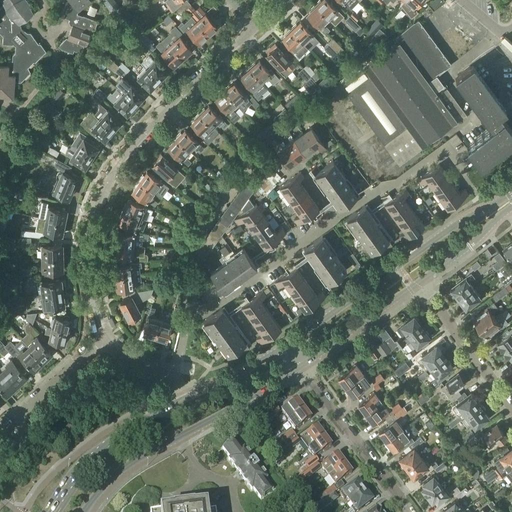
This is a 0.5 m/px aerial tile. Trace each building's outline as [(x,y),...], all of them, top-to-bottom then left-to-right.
[(0,95),(13,96),(13,82),(20,82),(30,73),(27,68),(33,62),(34,63),(46,51),(40,44),(38,44),(30,33),(27,32),(26,33),(21,28),(20,24),(21,23),(23,22),(29,18),(31,16),(33,14),(29,7),(30,6),(26,0),(3,0),(2,1),(3,4),(0,7),(0,33),(2,36),(2,44),(12,45),(14,43),(16,45),(15,46),(15,53),(12,55),(12,61),(2,61),(1,65),(0,64),(0,95)] [(69,20),(70,21),(73,13),(77,14),(79,10),(78,9),(88,0),(69,0),(66,2),(64,9),(62,8),(59,16),(69,20)] [(119,5),(115,0),(102,0),(111,11),(119,5)] [(174,10),(178,8),(182,4),(179,0),(166,0),(165,1),(173,12),(174,10)] [(178,8),(181,12),(184,9),(185,10),(190,5),(191,5),(186,0),(182,4),(178,8)] [(326,0),(322,0),(315,7),(328,19),(330,21),(335,16),(339,20),(343,17),(338,13),(339,12),(326,0)] [(357,0),(340,0),(346,5),(350,9),(353,6),(358,1),(357,0)] [(404,0),(404,1),(401,4),(411,18),(414,16),(417,13),(414,8),(420,0),(404,0)] [(433,10),(444,0),(432,0),(428,4),(429,5),(433,10)] [(125,20),(129,17),(132,15),(123,3),(115,9),(123,21),(125,20)] [(185,10),(192,17),(208,35),(209,34),(210,35),(215,31),(213,30),(217,27),(199,7),(195,11),(190,5),(185,10)] [(325,25),(330,21),(328,19),(315,7),(307,15),(321,30),(322,29),(326,33),(329,30),(325,26),(325,25)] [(349,16),(355,21),(359,17),(353,11),(349,16)] [(82,16),(77,14),(73,13),(70,21),(69,20),(68,22),(70,25),(72,26),(69,34),(66,42),(63,40),(58,46),(61,49),(72,54),(74,51),(81,53),(84,46),(86,46),(92,29),(94,30),(97,22),(88,18),(82,16)] [(162,21),(166,25),(173,20),(168,15),(162,21)] [(360,26),(349,16),(344,20),(355,31),(360,26)] [(199,43),(202,39),(203,41),(208,37),(207,36),(208,35),(192,17),(184,24),(183,23),(178,26),(185,33),(188,30),(199,43)] [(383,25),(377,19),(365,31),(371,37),(383,25)] [(450,65),(417,20),(414,22),(413,22),(378,51),(366,60),(369,63),(340,85),(399,164),(465,114),(436,75),(450,65)] [(291,30),(303,43),(308,38),(310,40),(311,40),(315,44),(318,41),(314,37),(314,36),(300,22),(291,30)] [(173,30),(177,34),(177,33),(180,37),(183,34),(175,26),(172,29),(173,30)] [(173,30),(164,38),(182,57),(184,56),(185,57),(189,54),(188,52),(191,49),(180,37),(177,33),(177,34),(173,30)] [(299,60),(304,54),(302,52),(307,47),(303,43),(291,30),(283,38),(292,48),(290,51),(299,60)] [(141,39),(152,51),(156,48),(153,45),(154,43),(145,34),(141,39)] [(95,37),(93,41),(102,50),(104,48),(102,47),(106,42),(103,39),(102,41),(95,37)] [(174,65),(177,62),(178,64),(183,60),(181,58),(182,57),(164,38),(156,46),(174,65)] [(343,49),(332,38),(327,43),(337,54),(343,49)] [(138,46),(146,53),(150,49),(142,41),(138,46)] [(331,56),(335,52),(327,44),(323,47),(331,56)] [(293,66),(287,60),(288,59),(276,46),(267,54),(279,67),(282,64),(288,70),(293,66)] [(125,73),(119,66),(118,66),(106,54),(101,59),(114,72),(115,70),(121,77),(125,73)] [(140,64),(144,68),(145,68),(158,81),(160,82),(166,76),(164,75),(166,72),(153,59),(152,60),(148,55),(140,64)] [(268,71),(259,61),(250,69),(261,82),(266,77),(272,84),(279,79),(270,69),(268,71)] [(79,68),(85,73),(89,68),(83,62),(79,68)] [(119,66),(125,73),(129,69),(122,63),(119,66)] [(302,68),(310,77),(315,82),(322,75),(316,68),(313,71),(307,64),(302,68)] [(488,122),(491,120),(494,125),(466,147),(480,165),(511,139),(511,130),(499,113),(503,110),(470,66),(459,74),(454,77),(488,122)] [(150,90),(152,87),(154,89),(160,82),(158,81),(145,68),(144,68),(136,76),(150,90)] [(310,77),(302,68),(298,72),(305,80),(306,81),(310,77)] [(250,69),(241,76),(254,92),(252,94),(258,100),(262,96),(261,95),(268,89),(261,82),(250,69)] [(119,86),(117,89),(121,93),(135,106),(137,107),(142,101),(141,100),(143,97),(121,77),(120,78),(116,83),(119,86)] [(310,77),(306,81),(305,80),(301,84),(311,95),(319,87),(315,82),(310,77)] [(61,86),(65,90),(70,85),(65,81),(61,86)] [(233,83),(224,91),(236,104),(239,101),(241,103),(243,101),(247,106),(250,103),(248,101),(248,100),(246,99),(247,98),(233,83)] [(65,93),(59,88),(49,99),(55,105),(65,93)] [(98,88),(94,92),(102,100),(106,95),(98,88)] [(127,115),(129,112),(131,113),(137,107),(135,106),(121,93),(117,89),(112,94),(110,93),(107,96),(127,115)] [(216,99),(223,108),(221,109),(234,122),(239,117),(233,111),(238,106),(236,104),(224,91),(216,99)] [(102,100),(94,92),(90,97),(98,104),(102,100)] [(296,95),(285,105),(290,111),(302,101),(296,95)] [(252,96),(248,100),(248,101),(250,103),(255,108),(259,104),(252,96)] [(55,120),(60,113),(46,102),(41,109),(55,120)] [(98,109),(94,114),(98,119),(112,131),(114,132),(119,127),(117,125),(120,122),(106,110),(100,104),(98,106),(98,109)] [(200,114),(212,126),(217,122),(219,124),(219,123),(223,128),(226,125),(222,120),(208,106),(200,114)] [(99,140),(101,137),(104,140),(106,138),(108,139),(114,132),(112,131),(98,119),(94,114),(93,115),(90,112),(79,124),(99,140)] [(212,126),(200,114),(191,123),(202,134),(200,136),(208,144),(210,141),(213,138),(213,137),(218,133),(212,126)] [(279,127),(283,123),(277,116),(273,119),(279,127)] [(317,147),(322,143),(311,128),(302,134),(313,149),(317,147)] [(185,130),(176,139),(189,151),(192,147),(194,149),(196,148),(200,152),(204,148),(185,130)] [(80,133),(72,145),(77,149),(91,158),(93,159),(97,153),(95,152),(98,148),(92,145),(94,142),(91,140),(80,133)] [(265,137),(261,133),(257,137),(260,141),(265,137)] [(305,155),(313,149),(302,134),(294,139),(305,155)] [(266,145),(271,142),(267,137),(262,140),(266,145)] [(168,148),(183,161),(187,166),(191,162),(186,158),(188,156),(186,154),(189,151),(176,139),(168,148)] [(286,145),(297,161),(305,155),(294,139),(286,145)] [(84,168),(87,164),(89,165),(93,159),(91,158),(77,149),(72,145),(65,155),(68,157),(84,168)] [(286,145),(282,148),(277,151),(288,167),(297,161),(286,145)] [(47,152),(56,157),(59,152),(50,147),(47,152)] [(13,163),(20,166),(24,155),(17,152),(13,163)] [(165,178),(167,180),(175,187),(185,176),(177,168),(176,169),(162,156),(153,165),(166,177),(165,178)] [(386,167),(395,160),(391,156),(383,162),(386,167)] [(70,175),(68,174),(71,167),(53,157),(50,163),(62,172),(53,192),(68,199),(78,176),(71,173),(70,175)] [(314,174),(315,175),(320,182),(339,169),(333,161),(324,167),(319,171),(314,174)] [(429,184),(445,173),(439,164),(423,176),(426,181),(429,184)] [(259,183),(255,188),(261,194),(266,200),(270,197),(266,192),(277,182),(280,178),(278,176),(271,168),(268,172),(262,179),(259,183)] [(339,169),(320,182),(326,191),(345,178),(339,169)] [(218,171),(215,175),(221,180),(224,176),(218,171)] [(139,182),(153,192),(161,197),(168,187),(147,172),(139,182)] [(435,192),(451,181),(445,173),(429,184),(435,192)] [(246,180),(245,181),(255,188),(258,183),(251,177),(249,176),(246,180)] [(301,184),(298,181),(295,176),(279,187),(285,195),(301,184)] [(332,199),(351,186),(345,178),(326,191),(332,199)] [(245,181),(242,185),(251,192),(255,188),(245,181)] [(441,201),(457,189),(451,181),(435,192),(441,201)] [(149,197),(153,192),(139,182),(132,191),(149,203),(149,202),(154,206),(157,202),(149,197)] [(212,194),(215,190),(206,183),(203,187),(212,194)] [(301,184),(285,195),(291,204),(307,192),(301,184)] [(248,197),(251,192),(242,185),(239,190),(248,197)] [(351,186),(332,199),(338,208),(357,195),(351,186)] [(46,199),(49,191),(35,187),(33,195),(35,196),(46,199)] [(390,212),(406,200),(404,197),(409,193),(405,188),(392,198),(389,200),(384,203),(390,212)] [(457,189),(441,201),(447,209),(463,198),(459,193),(457,189)] [(236,194),(245,201),(248,198),(248,197),(239,190),(236,194)] [(19,191),(17,198),(33,203),(35,196),(33,195),(19,191)] [(307,192),(291,204),(297,212),(313,201),(307,192)] [(242,205),(245,201),(236,194),(233,198),(242,205)] [(233,198),(229,203),(239,210),(240,208),(242,205),(233,198)] [(253,206),(248,198),(245,201),(242,205),(240,208),(244,213),(240,215),(244,220),(246,223),(262,212),(256,204),(253,206)] [(124,211),(139,217),(141,212),(144,213),(144,212),(151,214),(152,210),(147,208),(147,207),(128,200),(124,211)] [(406,200),(390,212),(396,220),(412,209),(406,200)] [(314,213),(319,210),(313,201),(297,212),(299,216),(294,220),(297,225),(311,215),(314,213)] [(39,218),(66,223),(67,216),(65,216),(66,211),(47,207),(48,203),(42,202),(39,218)] [(236,214),(239,210),(229,203),(226,207),(235,214),(236,214)] [(370,252),(379,245),(384,242),(388,238),(365,205),(346,219),(370,252)] [(233,219),(236,214),(235,214),(226,207),(223,212),(232,218),(233,219)] [(402,229),(418,217),(412,209),(396,220),(402,229)] [(139,217),(124,211),(119,222),(138,230),(138,229),(142,231),(143,227),(144,228),(146,223),(145,223),(146,220),(139,217)] [(229,223),(233,219),(232,218),(223,212),(220,216),(229,223)] [(262,212),(246,223),(252,232),(268,220),(262,212)] [(190,225),(194,221),(183,213),(180,218),(190,225)] [(226,227),(229,223),(220,216),(217,221),(226,227)] [(22,229),(35,230),(38,218),(31,217),(29,227),(23,226),(22,229)] [(44,232),(44,231),(61,234),(62,230),(64,230),(66,223),(39,218),(38,217),(38,218),(35,230),(44,232)] [(405,232),(408,237),(424,226),(418,217),(402,229),(405,232)] [(268,220),(252,232),(258,240),(274,229),(268,220)] [(223,232),(226,227),(217,221),(214,225),(223,232)] [(220,236),(223,232),(214,225),(210,229),(220,236)] [(217,241),(220,236),(210,229),(207,234),(217,241)] [(280,237),(276,232),(274,229),(258,240),(264,248),(264,249),(269,245),(272,243),(280,237)] [(147,240),(148,234),(143,233),(142,235),(136,234),(136,233),(116,232),(115,244),(133,245),(141,246),(142,239),(147,240)] [(214,245),(217,241),(207,234),(204,238),(213,245),(214,245)] [(318,269),(327,282),(328,282),(333,279),(346,269),(322,236),(304,249),(318,269)] [(210,249),(214,245),(213,245),(204,238),(201,243),(210,249)] [(207,254),(210,249),(201,243),(198,247),(207,254)] [(40,257),(62,257),(61,245),(50,245),(49,244),(42,244),(42,245),(40,245),(40,257)] [(132,252),(133,245),(115,244),(114,256),(135,258),(135,257),(141,257),(141,253),(135,253),(135,252),(132,252)] [(204,258),(207,254),(198,247),(195,251),(204,258)] [(223,290),(256,267),(243,248),(210,272),(216,281),(219,286),(223,290)] [(201,263),(204,258),(195,251),(191,256),(201,263)] [(347,257),(351,263),(356,260),(352,253),(347,257)] [(497,271),(502,267),(507,263),(500,253),(494,257),(498,261),(493,265),(497,271)] [(191,256),(188,261),(197,267),(201,263),(191,256)] [(62,257),(40,257),(41,270),(43,270),(43,271),(50,271),(50,270),(62,270),(62,257)] [(141,267),(140,263),(135,264),(135,263),(114,266),(116,278),(140,275),(139,267),(141,267)] [(511,273),(506,266),(503,269),(508,276),(506,278),(501,281),(505,286),(511,281),(511,273)] [(294,281),(302,276),(296,267),(291,271),(288,273),(280,278),(284,283),(286,287),(294,281)] [(178,279),(174,271),(170,273),(174,281),(178,279)] [(459,299),(474,288),(470,282),(475,278),(471,274),(452,289),(455,293),(455,297),(459,299),(459,298),(459,299)] [(141,281),(140,275),(116,278),(117,289),(138,287),(138,286),(143,285),(143,281),(141,281)] [(294,281),(286,287),(292,295),(308,284),(302,276),(294,281)] [(63,293),(61,279),(42,282),(42,281),(33,282),(35,296),(44,295),(63,293)] [(0,297),(9,296),(6,280),(0,280),(0,297)] [(304,299),(314,292),(308,284),(292,295),(298,303),(304,299)] [(496,301),(509,292),(505,287),(492,297),(496,301)] [(474,288),(459,299),(463,303),(462,303),(463,307),(466,308),(467,309),(481,298),(474,288)] [(129,320),(140,314),(135,304),(150,297),(153,289),(128,293),(129,298),(120,302),(129,320)] [(320,301),(316,296),(314,292),(304,299),(298,303),(304,312),(320,301)] [(44,295),(45,302),(42,302),(43,308),(58,307),(65,306),(63,293),(44,295)] [(263,303),(261,300),(257,295),(249,301),(246,303),(241,306),(247,315),(263,303)] [(480,328),(495,317),(492,314),(499,309),(494,302),(487,307),(488,308),(474,319),(480,328)] [(147,335),(154,337),(154,336),(159,319),(153,317),(154,314),(153,314),(155,308),(150,307),(151,304),(147,303),(145,312),(148,314),(143,332),(147,334),(147,335)] [(263,303),(247,315),(253,323),(269,312),(263,303)] [(26,312),(26,305),(11,306),(12,315),(22,314),(22,313),(26,312)] [(178,321),(181,308),(175,307),(173,314),(169,312),(167,318),(166,321),(159,319),(154,336),(154,337),(161,339),(161,338),(166,339),(172,320),(178,321)] [(203,321),(227,355),(241,345),(245,341),(222,308),(203,321)] [(259,331),(275,320),(269,312),(253,323),(259,331)] [(509,323),(501,313),(495,317),(480,328),(487,336),(501,326),(503,328),(509,323)] [(28,322),(32,326),(34,319),(32,318),(26,316),(25,319),(28,322)] [(51,328),(67,331),(70,320),(55,316),(55,317),(51,317),(50,322),(52,324),(51,328)] [(409,336),(421,327),(418,322),(418,320),(416,317),(414,318),(414,316),(401,326),(401,327),(397,330),(402,337),(406,333),(408,336),(409,336)] [(261,335),(265,340),(281,328),(275,320),(259,331),(261,335)] [(29,347),(42,361),(51,353),(35,336),(39,333),(32,326),(28,322),(24,326),(24,330),(27,333),(21,339),(29,347)] [(511,325),(511,327),(511,328),(509,331),(508,329),(503,333),(507,337),(498,343),(505,352),(511,346),(511,325)] [(416,347),(429,337),(428,336),(429,334),(427,331),(424,331),(421,327),(409,336),(408,336),(404,340),(407,344),(411,350),(416,347)] [(64,343),(67,331),(51,328),(49,334),(51,336),(51,337),(52,339),(52,340),(64,343)] [(21,339),(14,346),(10,341),(5,346),(4,346),(15,357),(18,353),(33,369),(33,370),(42,361),(29,347),(21,339)] [(0,351),(4,356),(9,351),(4,346),(5,346),(0,340),(0,351)] [(390,350),(387,345),(384,340),(376,346),(381,354),(382,356),(390,350)] [(374,359),(381,354),(376,346),(374,344),(367,349),(374,359)] [(429,367),(443,356),(436,346),(421,357),(417,361),(425,371),(429,367)] [(440,382),(448,376),(445,371),(451,367),(443,356),(429,367),(437,378),(430,383),(434,388),(438,384),(440,382)] [(3,371),(18,387),(23,382),(22,380),(26,377),(10,360),(6,364),(8,366),(3,371)] [(394,371),(397,376),(398,377),(410,368),(405,362),(394,371)] [(345,388),(355,379),(363,374),(356,365),(352,367),(338,378),(345,388)] [(12,392),(18,387),(3,371),(0,373),(0,387),(7,394),(11,390),(12,392)] [(428,375),(425,371),(417,377),(420,381),(428,375)] [(375,386),(378,384),(384,379),(380,373),(371,380),(375,386)] [(352,397),(366,386),(370,383),(363,374),(355,379),(345,388),(352,397)] [(451,401),(460,394),(456,389),(465,383),(458,374),(441,387),(451,401)] [(421,405),(430,398),(425,392),(416,398),(421,405)] [(463,392),(460,394),(451,401),(455,407),(452,409),(457,415),(455,417),(447,423),(451,427),(461,420),(465,417),(480,406),(471,394),(467,397),(463,392)] [(358,405),(365,414),(376,407),(381,403),(381,402),(378,398),(374,393),(373,394),(358,405)] [(289,420),(303,410),(296,400),(282,411),(289,420)] [(385,407),(381,402),(381,403),(376,407),(365,414),(372,424),(383,416),(386,419),(393,414),(400,409),(403,407),(400,403),(398,405),(390,410),(391,410),(389,411),(385,407)] [(398,419),(412,408),(408,403),(403,407),(400,409),(393,414),(386,419),(389,424),(378,432),(385,441),(401,429),(394,420),(397,418),(398,419)] [(480,406),(465,417),(461,420),(467,428),(471,424),(474,429),(489,418),(480,406)] [(268,422),(280,413),(275,407),(263,416),(268,422)] [(303,410),(289,420),(287,422),(294,431),(310,419),(303,410)] [(425,423),(428,428),(433,424),(430,419),(425,423)] [(474,435),(468,440),(471,444),(481,437),(484,442),(487,440),(491,445),(496,442),(499,447),(507,440),(504,436),(504,435),(496,425),(483,435),(480,431),(474,435)] [(68,440),(75,434),(69,427),(62,434),(68,440)] [(307,449),(310,447),(313,445),(323,437),(316,427),(300,440),(307,449)] [(405,444),(412,439),(411,438),(403,428),(401,429),(385,441),(392,451),(403,442),(405,444)] [(474,435),(471,431),(463,437),(466,441),(468,440),(474,435)] [(286,446),(296,439),(291,432),(281,439),(286,446)] [(406,468),(420,458),(416,452),(418,451),(415,447),(420,443),(426,439),(422,435),(417,439),(408,445),(411,449),(398,459),(406,468)] [(313,445),(310,447),(317,456),(331,446),(323,437),(313,445)] [(242,449),(234,439),(222,448),(229,458),(228,459),(251,491),(253,489),(260,499),(273,489),(265,479),(267,478),(243,448),(242,449)] [(285,454),(299,443),(296,439),(286,446),(281,450),(285,454)] [(497,476),(507,468),(511,464),(511,447),(493,462),(497,466),(493,469),(492,468),(483,475),(488,482),(497,476)] [(271,454),(266,448),(262,451),(267,458),(271,454)] [(328,477),(344,464),(337,455),(321,467),(328,477)] [(301,474),(306,470),(317,462),(314,457),(302,465),(303,467),(298,470),(301,474)] [(420,458),(406,468),(413,478),(429,466),(426,462),(424,463),(420,458)] [(442,470),(447,467),(443,462),(437,466),(433,469),(436,473),(441,469),(442,470)] [(323,494),(327,499),(334,494),(344,486),(340,482),(351,473),(344,464),(328,477),(335,486),(333,487),(332,487),(323,494)] [(511,480),(511,464),(507,468),(497,476),(500,479),(505,475),(511,482),(511,480)] [(303,475),(307,480),(319,470),(315,465),(303,475)] [(477,468),(471,473),(475,479),(478,477),(479,471),(477,468)] [(426,496),(439,485),(436,481),(438,479),(434,474),(422,484),(424,487),(421,489),(422,490),(422,492),(423,494),(425,494),(426,496)] [(292,493),(298,489),(293,482),(287,486),(292,493)] [(349,503),(364,492),(357,482),(339,495),(343,501),(346,499),(349,503)] [(439,485),(426,496),(427,497),(426,498),(429,501),(430,501),(431,502),(434,500),(436,503),(449,493),(445,489),(443,490),(439,485)] [(454,496),(455,495),(460,491),(457,487),(451,491),(454,496)] [(364,492),(349,503),(352,508),(350,509),(352,511),(357,511),(372,501),(364,492)] [(333,494),(314,509),(312,506),(305,511),(306,511),(320,511),(333,503),(332,502),(337,498),(333,494)] [(321,503),(327,499),(323,494),(318,498),(321,503)] [(460,511),(461,511),(457,507),(459,505),(456,501),(441,511),(460,511)]
